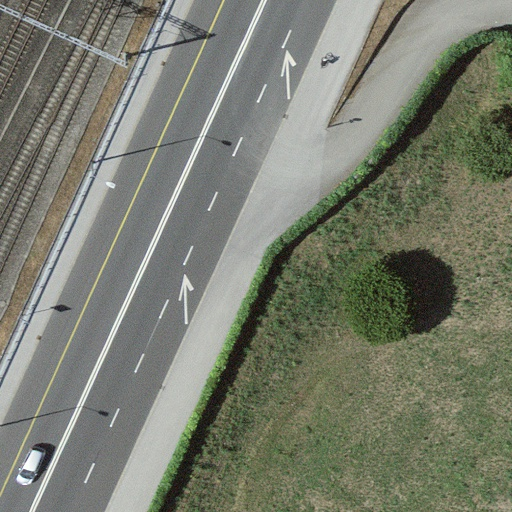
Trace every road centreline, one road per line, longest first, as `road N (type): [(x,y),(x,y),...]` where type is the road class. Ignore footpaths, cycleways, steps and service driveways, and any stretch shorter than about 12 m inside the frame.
road 1 (residential): [(196,152),(275,185),(331,160),(446,20),(478,6),(511,8)]
road 2 (primary): [(196,152),(34,511)]
road 3 (primary): [(266,0),(196,152)]
